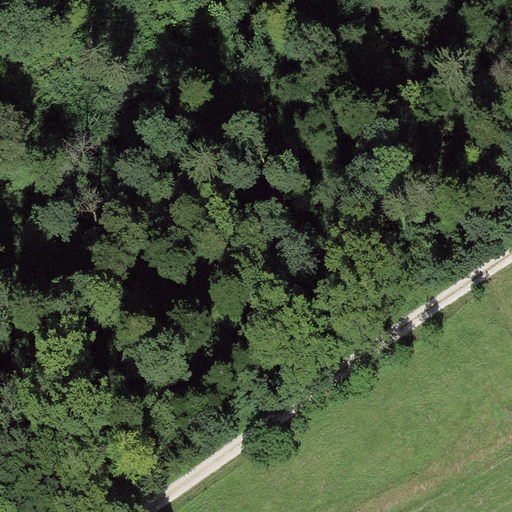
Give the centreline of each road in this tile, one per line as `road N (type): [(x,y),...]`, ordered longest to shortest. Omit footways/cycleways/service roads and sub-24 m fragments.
road 1 (track): [(0,317),(210,163),(343,0)]
road 2 (track): [(511,253),(147,511)]
road 3 (track): [(391,511),(511,443)]
